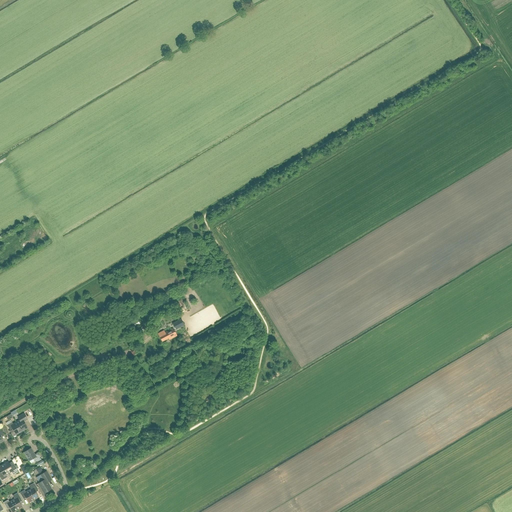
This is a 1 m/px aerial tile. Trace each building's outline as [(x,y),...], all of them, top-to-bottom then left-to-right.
[(181,319),(173,323),(176,329),(184,325),(181,319)] [(169,340),(177,336),(173,328),(163,333),(162,332),(158,335),(162,341),(168,338),(169,340)] [(16,422),(21,431),(27,428),(23,422),(27,419),(24,413),(18,417),(19,420),(16,422)] [(21,431),(16,422),(13,424),(12,422),(7,425),(10,430),(13,429),(16,434),(21,431)] [(34,455),(31,448),(24,452),(29,461),(34,458),(36,462),(41,460),(37,453),(34,455)] [(3,465),(8,473),(11,472),(13,475),(19,472),(14,464),(11,466),(8,462),(3,465)] [(8,473),(3,465),(0,466),(0,470),(1,472),(0,472),(0,477),(2,480),(5,478),(4,476),(8,473)] [(47,482),(51,480),(46,471),(40,475),(44,480),(38,483),(44,493),(51,489),(47,482)] [(28,491),(33,500),(38,497),(35,492),(38,491),(34,483),(29,486),(31,489),(28,491)] [(33,500),(28,491),(26,492),(24,490),(20,493),(23,499),(26,498),(29,502),(33,500)] [(15,499),(12,501),(17,509),(22,506),(19,502),(22,500),(17,493),(13,496),(15,499)] [(12,511),(17,509),(12,501),(9,502),(8,500),(3,503),(7,509),(10,508),(12,511)]
